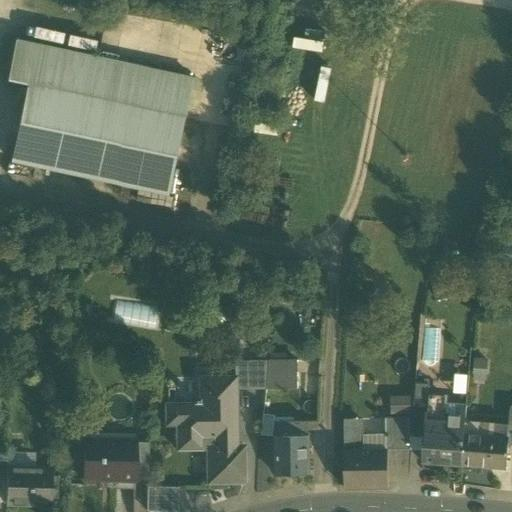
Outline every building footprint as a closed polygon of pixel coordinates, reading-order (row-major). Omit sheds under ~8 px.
[(193,78),(17,40),(8,80),(27,84),(11,162),(168,196),(193,78)] [(268,361),(234,362),(235,377),(236,377),(236,390),(265,390),(268,361)] [(298,361),(268,361),(265,390),(298,390),(298,361)] [(236,390),(236,377),(235,377),(199,378),(199,404),(165,405),(166,426),(177,426),(177,451),(202,450),(202,449),(207,449),(207,447),(227,447),(227,438),(237,438),(236,390)] [(393,396),(393,414),(413,414),(412,396),(393,396)] [(412,438),(423,439),(425,423),(427,423),(428,400),(415,399),(412,438)] [(445,416),(465,418),(466,402),(433,400),(431,423),(445,424),(445,416)] [(274,435),(276,415),(265,414),(264,434),(274,435)] [(465,418),(445,416),(445,424),(431,423),(427,423),(425,423),(423,439),(422,463),(462,465),(464,435),(465,418)] [(409,418),(385,419),(386,451),(387,451),(410,450),(409,418)] [(363,420),(344,421),(344,433),(359,432),(359,451),(363,451),(363,420)] [(283,434),(315,435),(315,421),(283,421),(283,434)] [(359,451),(359,432),(344,433),(345,452),(359,451)] [(508,439),(464,435),(462,465),(506,469),(507,444),(508,439)] [(309,475),(308,437),(275,437),(275,475),(309,475)] [(136,446),(84,445),(83,481),(135,482),(136,446)] [(244,483),(244,447),(227,447),(207,447),(207,449),(208,484),(244,483)] [(359,451),(345,452),(345,489),(388,488),(387,451),(386,451),(363,451),(359,451)] [(52,470),(6,468),(6,479),(5,504),(51,506),(52,470)] [(177,511),(178,488),(147,487),(147,511),(164,511),(177,511)]
